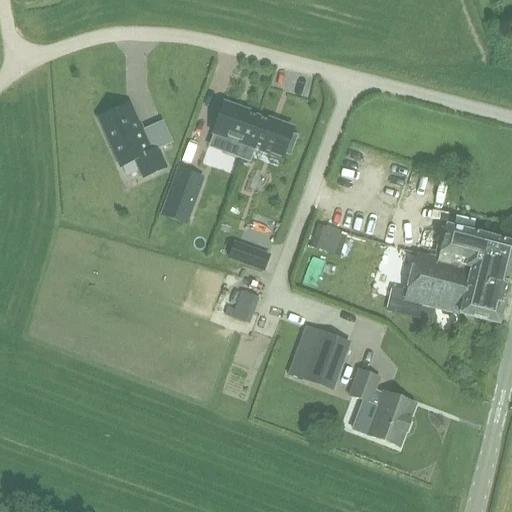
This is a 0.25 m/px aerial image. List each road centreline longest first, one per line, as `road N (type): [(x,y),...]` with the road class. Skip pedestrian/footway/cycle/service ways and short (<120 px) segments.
road 1 (residential): [(511,118),(177,36),(70,45),(0,87)]
road 2 (tertiary): [(474,511),(511,359)]
